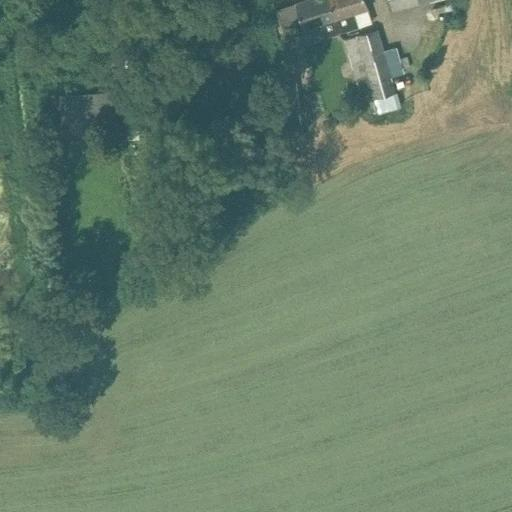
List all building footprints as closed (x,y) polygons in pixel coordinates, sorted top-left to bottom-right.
[(327,36),(330,35),(319,0),(316,0),(278,12),(277,9),(276,9),(284,34),(281,35),(287,68),(283,68),(290,111),(301,109),(289,34),(322,24),(326,36),(327,36)] [(319,0),(330,35),(358,26),(354,13),(367,9),(364,0),(319,0)] [(389,0),(392,9),(433,0),(389,0)] [(358,85),(347,88),(351,100),(361,96),(363,102),(397,92),(392,76),(411,71),(407,57),(400,60),(396,46),(385,50),(379,29),(345,39),(358,85)] [(116,107),(115,91),(61,95),(61,110),(63,110),(64,120),(105,117),(104,108),(116,107)]
